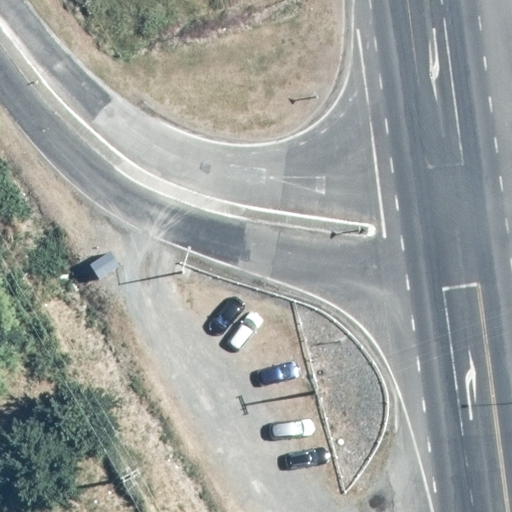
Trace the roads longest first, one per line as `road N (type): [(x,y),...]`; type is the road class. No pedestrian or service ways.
road 1 (residential): [(458,260),(303,262),(145,211),(43,129),(0,72)]
road 2 (residential): [(0,12),(87,105),(145,147),(226,173),(310,184),(447,171)]
road 3 (trunk): [(458,260),(489,511)]
road 4 (trunk): [(426,0),(447,171)]
